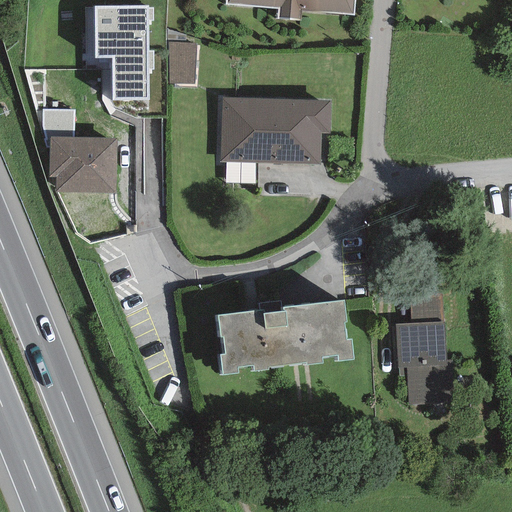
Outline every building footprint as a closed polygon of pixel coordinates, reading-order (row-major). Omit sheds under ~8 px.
[(354,0),(226,0),(226,4),(278,9),(277,19),(301,21),(302,11),(353,15),(354,0)] [(147,6),(94,7),(94,59),(112,59),(112,102),(148,101),(147,6)] [(195,84),(195,44),(168,44),(168,84),(195,84)] [(330,101),(222,97),(219,162),(320,166),(321,135),(329,136),(330,101)] [(115,194),(116,140),(50,138),(49,177),(55,178),(55,193),(115,194)] [(409,297),(411,324),(443,322),(441,295),(409,297)] [(263,311),(217,316),(219,337),(222,337),(224,355),(220,355),(222,375),(238,373),(237,368),(253,366),(253,372),(268,370),(268,367),(305,363),(306,366),(322,364),(321,357),(336,356),(337,362),(354,360),(352,339),(345,339),(344,322),(346,322),(344,301),(283,307),(283,312),(263,314),(263,311)] [(448,402),(443,322),(411,324),(395,325),(398,376),(406,375),(408,404),(448,402)]
